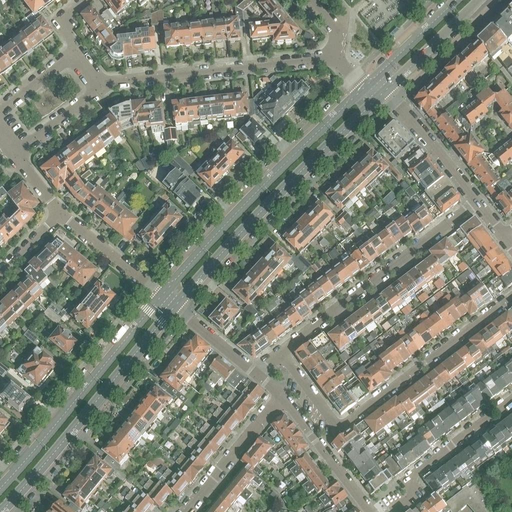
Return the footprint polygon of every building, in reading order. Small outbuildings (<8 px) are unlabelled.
[(36,13),(43,7),(37,0),(25,0),(23,2),(33,15),(36,19),(39,17),(36,13)] [(118,14),(125,8),(118,0),(107,0),(105,1),(111,9),(108,12),(113,18),(114,20),(120,16),(118,14)] [(118,0),(125,8),(135,1),(133,0),(118,0)] [(244,0),(245,1),(236,9),(242,13),(250,6),(254,2),(251,0),(244,0)] [(268,0),(260,7),(265,12),(267,15),(262,19),(262,20),(261,21),(267,23),(271,20),(281,12),(282,11),(273,0),(268,0)] [(250,6),(242,13),(250,16),(255,12),(250,6)] [(242,13),(236,9),(234,8),(236,20),(224,21),(226,41),(227,42),(229,42),(230,43),(233,43),(234,42),(240,41),(239,39),(240,39),(240,38),(239,38),(239,37),(240,37),(240,36),(239,36),(239,33),(238,29),(244,28),(242,13)] [(92,10),(90,11),(89,9),(82,14),(84,16),(82,17),(84,20),(83,20),(87,25),(88,24),(95,33),(104,26),(109,22),(113,18),(108,12),(107,11),(102,15),(103,16),(99,19),(92,10)] [(165,19),(163,19),(162,10),(156,13),(156,14),(157,24),(163,24),(166,47),(165,47),(165,48),(166,47),(166,49),(171,49),(172,50),(176,49),(176,48),(178,48),(178,47),(176,27),(169,27),(169,24),(167,24),(167,22),(166,22),(165,19)] [(511,13),(511,10),(507,12),(508,12),(500,20),(492,27),(492,28),(507,44),(511,49),(511,13)] [(287,19),(281,12),(271,20),(277,26),(277,31),(280,31),(297,37),(297,36),(300,35),(297,32),(298,30),(288,17),(287,19)] [(250,16),(242,13),(244,28),(250,27),(251,42),(269,40),(267,23),(261,21),(261,20),(261,26),(252,27),(251,16),(250,16)] [(157,26),(157,24),(156,14),(147,17),(144,18),(138,21),(138,22),(150,20),(151,27),(157,26)] [(39,17),(36,19),(33,15),(26,20),(42,41),(52,33),(39,17)] [(26,20),(25,19),(21,21),(26,27),(25,27),(26,27),(19,32),(21,35),(32,49),(42,41),(26,20)] [(277,31),(277,26),(271,20),(267,23),(269,40),(271,39),(272,43),(276,43),(276,45),(293,43),(292,41),(296,41),(297,37),(280,31),(277,31)] [(221,42),(226,41),(224,21),(212,23),(214,42),(216,42),(217,44),(220,43),(221,42)] [(104,26),(95,33),(102,43),(101,43),(105,48),(106,48),(110,53),(110,54),(117,48),(116,39),(115,40),(110,33),(114,29),(109,22),(108,23),(106,24),(104,26)] [(211,43),(214,42),(212,23),(200,24),(202,46),(211,45),(211,43)] [(195,47),(202,46),(200,24),(188,25),(190,45),(195,45),(195,47)] [(190,45),(188,25),(176,27),(178,47),(179,47),(179,46),(184,46),(185,47),(188,47),(190,45)] [(507,44),(492,28),(476,43),(488,57),(492,61),(495,58),(506,48),(509,51),(511,49),(507,44)] [(151,30),(148,31),(147,29),(139,30),(139,33),(142,54),(149,53),(150,51),(154,50),(153,43),(154,43),(153,39),(151,30)] [(138,54),(142,54),(139,33),(135,33),(135,35),(127,36),(128,38),(130,57),(131,58),(136,57),(138,56),(138,54)] [(22,57),(32,49),(21,35),(19,36),(10,42),(22,57)] [(123,58),(130,57),(128,38),(116,39),(117,48),(110,54),(109,55),(113,59),(117,61),(122,60),(123,58)] [(0,50),(11,65),(22,57),(10,42),(0,50)] [(463,81),(488,57),(476,43),(474,43),(471,45),(472,47),(455,63),(453,63),(451,65),(451,67),(450,68),(463,81)] [(496,57),(495,58),(511,79),(511,49),(509,51),(506,48),(496,57)] [(0,71),(1,73),(11,65),(0,50),(0,71)] [(436,106),(463,81),(450,68),(448,68),(446,70),(446,72),(429,88),(427,88),(425,90),(425,92),(424,93),(436,106)] [(274,77),(270,82),(277,89),(294,107),(295,106),(296,107),(310,93),(308,91),(311,88),(312,88),(306,83),(306,82),(303,86),(302,85),(303,84),(301,81),(298,84),(297,83),(294,85),(292,83),(291,84),(289,86),(286,83),(284,85),(283,84),(281,85),(274,77)] [(294,108),(294,107),(277,89),(271,95),(268,92),(266,92),(265,93),(265,94),(264,95),(285,117),(286,116),(286,117),(289,114),(288,114),(294,108)] [(255,100),(252,101),(254,116),(261,124),(264,121),(267,124),(269,122),(273,127),(279,121),(279,122),(285,117),(264,95),(262,92),(255,99),(255,100)] [(491,105),(494,105),(494,99),(492,98),(487,92),(476,100),(477,102),(484,110),(491,105)] [(431,119),(432,120),(437,117),(432,111),(432,109),(436,106),(424,93),(423,93),(421,93),(419,95),(419,97),(414,102),(418,107),(418,109),(420,111),(423,111),(427,115),(431,119)] [(453,97),(452,98),(455,102),(457,101),(462,97),(459,93),(453,97)] [(497,99),(494,99),(494,105),(496,105),(501,112),(511,106),(511,104),(504,94),(497,99)] [(246,96),(241,97),(240,95),(234,96),(234,98),(233,98),(235,119),(237,119),(236,117),(248,116),(249,118),(254,116),(253,107),(252,101),(247,101),(246,96)] [(231,120),(235,119),(233,98),(221,99),(223,118),(231,117),(231,120)] [(209,100),(211,120),(212,122),(216,122),(216,119),(223,118),(221,99),(209,100)] [(209,100),(197,102),(199,121),(206,120),(207,123),(212,122),(211,120),(209,100)] [(177,104),(173,104),(174,116),(175,122),(176,129),(182,128),(188,127),(188,124),(187,122),(185,103),(184,101),(178,102),(177,104)] [(197,102),(185,103),(187,122),(188,124),(188,127),(188,131),(194,131),(194,127),(200,126),(199,121),(197,102)] [(487,113),(484,110),(477,102),(469,108),(479,120),(486,114),(487,113)] [(130,104),(129,104),(129,103),(125,104),(118,106),(122,116),(116,118),(122,133),(122,132),(121,129),(132,124),(134,127),(137,127),(135,104),(130,105),(130,104)] [(148,105),(144,106),(143,103),(135,104),(137,127),(145,126),(146,129),(151,129),(148,105)] [(156,104),(148,105),(151,129),(151,130),(151,132),(152,135),(164,134),(163,128),(161,106),(156,106),(156,104)] [(446,115),(455,107),(453,104),(444,111),(446,115)] [(116,118),(122,116),(118,106),(111,109),(108,111),(110,113),(109,113),(111,115),(99,124),(114,143),(120,139),(121,140),(125,137),(123,132),(122,132),(122,133),(116,118)] [(505,123),(511,117),(511,107),(511,106),(501,112),(499,114),(499,116),(505,123)] [(472,126),(479,120),(469,108),(461,115),(467,122),(462,125),(467,131),(473,127),(472,126)] [(257,128),(261,124),(254,116),(249,118),(249,119),(252,122),(248,126),(246,124),(242,128),(244,130),(236,138),(242,145),(243,144),(244,145),(249,140),(254,145),(257,143),(258,144),(263,139),(262,138),(264,135),(257,128)] [(441,132),(452,123),(446,116),(440,121),(437,117),(432,120),(434,123),(441,132)] [(376,142),(395,161),(413,144),(394,123),(392,124),(376,138),(376,142)] [(448,141),(459,132),(452,123),(441,132),(448,141)] [(104,151),(114,143),(99,124),(94,128),(95,130),(91,133),(104,151)] [(215,151),(215,152),(231,168),(233,167),(235,167),(239,164),(239,161),(244,156),(232,144),(230,142),(233,138),(234,137),(231,135),(225,131),(216,136),(224,143),(221,145),(223,147),(217,153),(215,151)] [(454,149),(466,140),(459,132),(448,141),(454,149)] [(94,158),(104,151),(91,133),(88,135),(87,133),(80,139),(94,158)] [(213,134),(201,135),(202,143),(213,137),(213,134)] [(466,140),(454,149),(456,151),(455,151),(456,152),(457,154),(461,158),(477,146),(473,142),(472,140),(472,139),(470,137),(470,138),(466,140)] [(85,165),(94,158),(80,139),(74,143),(75,145),(71,148),(85,165)] [(419,150),(413,144),(395,161),(390,165),(394,170),(398,167),(399,166),(403,163),(419,150)] [(511,145),(510,144),(509,144),(502,150),(511,161),(511,160),(511,145)] [(468,166),(483,154),(479,149),(477,146),(461,158),(464,161),(468,166)] [(76,172),(85,165),(71,148),(69,150),(67,149),(61,154),(74,171),(75,171),(76,172)] [(410,172),(426,159),(419,150),(403,163),(410,172)] [(503,168),(511,161),(502,150),(494,156),(503,168)] [(255,157),(259,161),(265,155),(261,151),(255,157)] [(226,173),(231,168),(215,152),(209,157),(212,160),(206,165),(222,181),(226,176),(226,173)] [(75,171),(74,171),(61,154),(54,159),(55,160),(52,163),(68,184),(76,178),(73,175),(76,172),(75,171)] [(366,156),(361,161),(378,179),(383,174),(385,175),(390,176),(391,175),(397,181),(398,182),(399,183),(402,180),(401,179),(394,170),(390,165),(383,158),(379,161),(375,157),(372,154),(369,157),(366,156)] [(479,157),(468,166),(469,168),(473,174),(485,165),(479,157)] [(189,177),(178,167),(170,159),(166,162),(172,167),(170,169),(174,173),(164,185),(162,185),(163,185),(177,198),(176,199),(181,203),(182,202),(191,210),(196,204),(198,206),(204,199),(191,188),(192,188),(191,187),(191,188),(189,186),(190,185),(185,181),(189,177)] [(429,160),(427,160),(426,159),(410,172),(409,173),(418,185),(420,184),(436,172),(431,164),(431,163),(429,160)] [(147,161),(142,164),(146,171),(151,169),(147,161)] [(357,169),(353,172),(369,188),(378,179),(361,161),(356,166),(357,169)] [(195,173),(193,171),(183,162),(178,167),(189,177),(190,178),(195,173)] [(76,178),(68,184),(52,163),(42,170),(46,176),(45,177),(45,178),(50,185),(51,185),(52,186),(53,185),(57,190),(65,184),(70,191),(80,184),(76,178)] [(140,163),(135,166),(140,172),(144,169),(140,163)] [(217,186),(222,181),(206,165),(196,175),(211,189),(215,185),(217,186)] [(480,182),(492,173),(485,165),(473,174),(480,182)] [(405,176),(398,167),(394,170),(401,179),(402,178),(405,176)] [(369,188),(353,172),(351,174),(349,173),(344,177),(345,180),(358,194),(364,189),(370,194),(373,192),(369,188)] [(439,173),(438,173),(436,172),(420,184),(427,193),(443,180),(442,179),(443,177),(439,173)] [(499,182),(492,173),(480,182),(487,191),(492,188),(496,185),(499,182)] [(499,187),(506,181),(504,178),(499,182),(496,185),(499,187)] [(103,182),(99,187),(100,187),(103,190),(104,189),(109,182),(106,179),(103,182)] [(78,185),(70,191),(75,198),(84,205),(97,189),(99,187),(103,182),(100,180),(92,190),(88,187),(84,181),(80,184),(78,185)] [(340,182),(334,187),(349,203),(355,197),(357,198),(360,196),(358,194),(345,180),(344,181),(342,182),(340,182)] [(450,187),(449,187),(443,180),(427,193),(426,194),(419,200),(424,206),(429,212),(453,192),(454,191),(450,187)] [(27,191),(26,191),(22,186),(7,198),(8,199),(15,208),(31,194),(29,191),(28,192),(27,191)] [(345,207),(349,203),(334,187),(330,191),(330,194),(327,197),(330,200),(330,201),(337,208),(337,207),(343,214),(340,217),(351,229),(355,233),(357,232),(359,230),(355,225),(353,225),(349,216),(350,215),(350,214),(350,212),(349,211),(347,209),(345,207)] [(159,188),(155,193),(158,196),(166,203),(166,202),(167,202),(169,199),(169,198),(170,198),(159,188)] [(500,198),(495,191),(492,188),(487,191),(505,213),(503,215),(505,217),(510,214),(511,214),(511,204),(507,198),(504,195),(500,198)] [(107,197),(101,192),(97,189),(84,205),(94,213),(107,197)] [(410,190),(406,193),(411,199),(415,196),(411,191),(410,190)] [(459,200),(453,193),(453,192),(429,212),(436,220),(444,214),(458,204),(459,200)] [(123,193),(117,201),(119,202),(123,197),(125,195),(123,193)] [(388,206),(396,198),(391,193),(383,201),(388,206)] [(33,199),(34,198),(31,194),(15,208),(20,214),(13,220),(21,229),(22,228),(22,227),(26,224),(27,224),(26,223),(33,216),(29,211),(37,206),(33,200),(34,199),(33,199)] [(123,197),(119,202),(120,204),(122,205),(123,203),(126,200),(125,199),(127,197),(125,195),(123,197)] [(117,205),(107,197),(94,213),(103,221),(117,205)] [(391,205),(390,205),(393,208),(393,210),(400,204),(397,200),(391,205)] [(117,205),(103,221),(113,229),(127,213),(130,209),(123,203),(122,205),(120,204),(119,202),(117,205)] [(322,207),(322,208),(319,205),(316,208),(314,206),(309,212),(325,228),(326,229),(335,221),(330,216),(331,216),(322,207)] [(388,207),(382,211),(383,212),(385,215),(390,211),(393,208),(390,205),(388,207)] [(169,206),(167,208),(165,206),(161,210),(163,211),(158,217),(173,231),(175,231),(179,226),(179,224),(182,221),(178,217),(179,216),(174,211),(172,211),(170,209),(171,209),(169,206)] [(423,207),(412,215),(413,216),(424,230),(429,225),(432,223),(436,220),(429,212),(424,206),(423,207)] [(372,209),(364,217),(368,222),(377,214),(372,209)] [(320,233),(325,228),(309,212),(302,218),(304,220),(302,222),(318,238),(321,235),(320,233)] [(124,238),(137,221),(127,213),(113,229),(124,238)] [(412,215),(403,222),(404,223),(411,233),(412,232),(415,236),(419,233),(424,230),(413,216),(412,215)] [(173,231),(158,217),(156,216),(146,227),(163,242),(173,231)] [(347,233),(351,229),(340,217),(335,222),(347,233)] [(13,220),(9,224),(4,219),(0,222),(0,232),(8,241),(12,237),(12,235),(15,232),(16,233),(17,232),(17,233),(21,229),(13,220)] [(411,233),(404,223),(401,219),(392,225),(403,239),(411,233)] [(474,219),(456,233),(463,242),(481,228),(474,219)] [(137,221),(124,238),(129,242),(130,243),(135,236),(137,235),(140,231),(135,226),(138,222),(137,221)] [(314,241),(318,238),(302,222),(298,225),(297,224),(291,229),(308,245),(313,240),(314,241)] [(394,246),(403,239),(392,225),(383,232),(394,246)] [(163,244),(163,242),(146,227),(146,228),(147,229),(142,234),(141,233),(138,237),(137,236),(135,238),(135,240),(139,244),(142,243),(144,245),(145,247),(147,247),(150,249),(154,252),(157,248),(159,248),(163,244)] [(482,233),(483,231),(481,228),(463,242),(461,243),(464,247),(469,243),(472,245),(484,236),(482,233)] [(287,237),(284,240),(287,243),(286,244),(295,252),(299,255),(299,256),(296,260),(305,269),(307,271),(311,268),(313,267),(300,256),(309,247),(308,245),(291,229),(285,235),(287,237)] [(4,245),(8,241),(0,232),(0,246),(3,243),(4,245)] [(385,253),(394,246),(383,232),(374,239),(385,253)] [(368,242),(365,245),(366,245),(368,248),(376,259),(385,253),(374,239),(371,234),(365,238),(368,242)] [(490,240),(487,239),(484,236),(472,245),(475,249),(470,253),(471,253),(463,259),(465,262),(475,255),(489,244),(490,240)] [(446,241),(451,248),(453,250),(456,247),(457,246),(450,238),(446,241)] [(453,250),(451,248),(446,241),(437,247),(438,248),(449,262),(457,256),(456,254),(453,250)] [(64,246),(63,247),(57,242),(52,247),(50,246),(46,250),(53,257),(47,263),(51,266),(58,260),(67,268),(77,256),(64,246)] [(366,245),(363,247),(360,243),(354,248),(357,252),(368,266),(376,259),(366,245)] [(494,247),(494,245),(489,244),(475,255),(465,262),(469,267),(473,264),(472,263),(473,262),(480,257),(483,260),(496,250),(494,247)] [(449,262),(438,248),(437,247),(429,254),(432,258),(440,269),(449,262)] [(266,256),(281,271),(282,271),(282,270),(288,264),(291,266),(293,264),(302,273),(305,269),(296,260),(291,255),(288,259),(285,257),(286,256),(285,255),(285,254),(282,251),(282,252),(280,251),(279,251),(276,248),(273,251),(271,251),(266,256)] [(368,266),(357,252),(354,248),(346,254),(349,258),(359,272),(360,273),(368,266)] [(47,263),(53,257),(46,250),(32,264),(42,275),(51,266),(47,263)] [(340,255),(337,252),(335,250),(332,252),(334,255),(336,258),(340,255)] [(473,268),(471,270),(476,277),(479,275),(500,258),(501,254),(498,253),(496,250),(483,260),(479,264),(482,267),(476,271),(473,268)] [(359,272),(349,258),(346,254),(341,258),(344,262),(341,265),(351,278),(359,272)] [(86,264),(83,262),(77,256),(67,268),(64,272),(73,280),(86,264)] [(262,263),(259,267),(274,280),(278,277),(277,276),(281,271),(266,256),(261,260),(262,263)] [(443,273),(440,269),(432,258),(424,264),(435,279),(443,273)] [(505,259),(504,259),(500,258),(479,275),(476,277),(479,281),(491,271),(495,275),(507,265),(505,262),(505,259)] [(467,269),(464,265),(463,263),(458,268),(462,273),(467,269)] [(29,269),(24,274),(27,277),(39,289),(48,280),(47,280),(42,275),(32,264),(28,268),(29,269)] [(96,272),(87,265),(86,264),(73,280),(83,288),(87,283),(88,281),(95,272),(96,272)] [(425,286),(435,279),(424,264),(414,271),(425,286)] [(342,285),(351,278),(341,265),(332,272),(342,285)] [(511,267),(510,268),(507,265),(495,275),(497,278),(488,285),(488,286),(485,289),(487,291),(511,271),(511,267)] [(272,285),(275,281),(259,267),(256,269),(254,269),(250,273),(251,276),(267,290),(265,288),(270,283),(272,285)] [(420,290),(425,286),(414,271),(409,275),(410,276),(407,278),(419,294),(422,292),(420,290)] [(511,271),(487,291),(493,299),(511,285),(511,271)] [(88,281),(87,283),(91,287),(95,283),(100,276),(95,272),(88,281)] [(334,291),(342,285),(332,272),(323,278),(334,291)] [(44,294),(39,289),(24,274),(27,277),(22,282),(23,284),(20,287),(35,303),(44,294)] [(263,294),(267,290),(251,276),(248,278),(246,278),(241,283),(256,298),(262,292),(263,294)] [(56,282),(51,277),(47,280),(48,280),(51,284),(53,286),(56,282)] [(325,298),(334,291),(323,278),(315,285),(325,298)] [(416,296),(419,294),(407,278),(404,281),(403,280),(397,284),(408,299),(414,294),(416,296)] [(472,284),(469,286),(473,292),(484,306),(486,306),(489,303),(490,302),(492,300),(476,280),(472,284)] [(438,292),(442,288),(437,282),(433,285),(438,292)] [(234,293),(238,297),(237,297),(239,299),(238,299),(242,303),(243,303),(244,305),(245,304),(247,306),(244,310),(246,312),(250,316),(254,319),(254,318),(257,315),(248,306),(256,298),(241,283),(236,288),(237,291),(234,293)] [(403,303),(408,299),(397,284),(392,288),(393,289),(390,291),(402,307),(405,305),(403,303)] [(463,300),(455,289),(451,284),(447,287),(457,300),(456,300),(467,314),(470,317),(472,315),(473,316),(477,313),(477,312),(466,298),(463,300)] [(97,285),(89,295),(91,296),(105,309),(106,309),(108,309),(111,305),(110,303),(114,299),(110,295),(108,293),(108,292),(106,290),(104,291),(101,288),(101,289),(97,285)] [(317,304),(325,298),(315,285),(306,291),(317,304)] [(26,311),(35,303),(20,287),(11,296),(26,311)] [(293,291),(293,292),(289,288),(286,290),(290,294),(296,302),(295,302),(296,304),(291,308),(302,322),(311,315),(308,311),(298,297),(293,291)] [(402,307),(390,291),(389,290),(389,291),(389,292),(387,293),(386,293),(381,297),(391,310),(392,312),(397,307),(399,310),(402,307)] [(308,311),(317,304),(306,291),(298,297),(308,311)] [(477,311),(484,306),(473,292),(466,298),(477,312),(477,311)] [(58,306),(66,296),(62,293),(47,310),(60,321),(64,317),(68,320),(70,317),(77,323),(77,324),(79,326),(81,326),(83,328),(84,328),(87,331),(91,327),(93,327),(97,323),(95,321),(79,307),(80,309),(76,314),(72,311),(70,310),(68,310),(67,311),(65,312),(58,306)] [(440,293),(433,298),(437,302),(439,300),(443,297),(440,293)] [(429,299),(426,295),(425,294),(421,297),(425,302),(429,299)] [(89,295),(79,307),(95,321),(96,320),(105,309),(89,295)] [(17,320),(26,311),(11,296),(2,304),(17,320)] [(456,300),(454,302),(448,296),(444,299),(459,317),(460,317),(463,317),(467,314),(456,300)] [(382,317),(391,310),(381,297),(372,303),(382,317)] [(457,319),(459,317),(444,299),(441,301),(446,308),(442,311),(453,325),(457,321),(457,319)] [(234,305),(232,307),(227,302),(224,303),(221,306),(221,308),(218,312),(229,321),(232,324),(243,313),(234,305)] [(270,313),(277,307),(273,302),(266,308),(270,313)] [(374,323),(382,317),(372,303),(364,310),(374,323)] [(0,319),(9,328),(17,320),(2,304),(0,306),(0,319)] [(411,313),(412,311),(408,306),(404,310),(408,315),(411,313)] [(435,316),(431,319),(422,307),(418,309),(423,315),(437,334),(439,333),(442,333),(446,330),(435,316)] [(294,329),(302,322),(291,308),(283,314),(294,329)] [(45,313),(42,315),(56,326),(60,321),(47,310),(46,311),(45,313)] [(366,329),(374,323),(364,310),(355,316),(366,329)] [(450,327),(453,325),(442,311),(435,316),(446,330),(450,328),(450,327)] [(232,324),(229,321),(218,312),(215,315),(213,315),(210,318),(210,320),(216,325),(214,328),(218,331),(220,329),(225,333),(232,324)] [(286,334),(294,329),(283,314),(275,320),(286,334)] [(500,317),(499,322),(504,328),(511,338),(511,331),(511,322),(505,314),(500,317)] [(421,327),(431,341),(435,338),(436,335),(437,334),(423,315),(419,318),(424,324),(421,327)] [(357,336),(366,329),(355,316),(347,323),(357,336)] [(391,321),(388,323),(391,328),(394,325),(396,324),(399,321),(396,317),(391,321)] [(4,333),(9,328),(0,319),(0,336),(3,339),(7,336),(4,333)] [(278,341),(286,334),(275,320),(267,326),(278,341)] [(404,326),(402,327),(398,322),(396,324),(397,325),(402,332),(416,350),(417,349),(420,349),(424,347),(413,333),(411,335),(404,326)] [(511,343),(511,338),(499,322),(494,322),(494,324),(490,327),(500,340),(505,337),(511,344),(511,343)] [(242,333),(245,329),(238,323),(235,326),(238,329),(242,333)] [(358,338),(357,336),(347,323),(337,330),(349,345),(358,338)] [(386,332),(391,328),(388,323),(382,327),(386,332)] [(416,350),(402,332),(397,325),(390,331),(392,333),(395,330),(403,340),(399,343),(410,357),(414,354),(414,352),(416,350)] [(267,326),(259,333),(270,347),(270,346),(278,341),(267,326)] [(428,343),(431,341),(421,327),(413,333),(424,347),(425,347),(428,344),(428,343)] [(493,346),(500,340),(490,327),(483,333),(493,346)] [(64,334),(64,333),(58,328),(48,340),(67,356),(67,355),(70,355),(73,351),(72,349),(76,345),(71,342),(72,341),(69,339),(70,337),(67,335),(66,336),(64,334)] [(337,330),(328,337),(332,344),(339,353),(349,345),(337,330)] [(25,334),(23,336),(34,345),(38,340),(37,339),(28,331),(25,334)] [(259,333),(250,339),(261,354),(270,347),(259,333)] [(489,349),(493,346),(483,333),(480,335),(478,334),(477,339),(489,356),(493,353),(489,349)] [(331,345),(326,339),(323,334),(295,355),(303,366),(318,354),(331,345)] [(189,344),(184,350),(184,351),(200,363),(202,365),(203,366),(213,354),(203,346),(196,340),(195,338),(190,344),(189,344)] [(237,338),(233,343),(239,348),(242,345),(237,338)] [(242,345),(239,348),(253,359),(261,354),(250,339),(242,345)] [(489,356),(477,339),(472,339),(471,342),(468,344),(470,346),(478,357),(482,362),(483,361),(483,360),(489,356)] [(392,348),(389,351),(382,341),(377,345),(394,367),(395,366),(399,366),(403,363),(404,363),(392,348)] [(370,347),(369,348),(372,351),(375,356),(376,356),(378,359),(388,373),(392,371),(392,368),(394,367),(380,349),(377,345),(376,342),(370,347)] [(407,359),(410,357),(399,343),(392,348),(404,363),(407,360),(407,359)] [(6,344),(0,349),(0,354),(1,355),(9,347),(6,344)] [(324,356),(334,349),(331,345),(318,354),(303,366),(307,372),(308,372),(310,375),(325,364),(321,358),(324,356)] [(482,362),(478,357),(470,346),(462,351),(472,364),(474,363),(476,366),(482,362)] [(365,357),(372,351),(369,348),(362,353),(364,356),(365,357)] [(41,355),(38,352),(37,351),(29,362),(48,378),(53,372),(52,372),(57,367),(43,355),(42,354),(41,355)] [(184,351),(177,361),(178,362),(194,375),(198,370),(196,368),(200,363),(184,351)] [(465,370),(472,364),(462,351),(455,357),(465,370)] [(362,353),(355,358),(358,361),(364,356),(362,353)] [(388,373),(378,359),(376,356),(372,359),(377,366),(374,368),(384,382),(385,382),(389,380),(388,378),(391,377),(388,373)] [(461,373),(465,370),(455,357),(452,359),(450,359),(449,364),(464,384),(467,381),(461,373)] [(225,382),(234,371),(219,358),(209,370),(213,373),(208,380),(202,388),(204,390),(207,393),(207,392),(209,393),(215,386),(221,379),(224,382),(225,382)] [(351,369),(359,363),(358,361),(355,358),(348,364),(348,366),(351,369)] [(2,361),(0,363),(0,368),(8,375),(8,374),(12,370),(2,361)] [(38,390),(48,378),(29,362),(23,369),(20,366),(17,370),(23,376),(21,377),(26,381),(25,382),(28,385),(30,383),(38,390)] [(191,379),(194,375),(178,362),(176,363),(175,363),(170,369),(169,368),(168,370),(170,371),(184,382),(188,377),(191,379)] [(503,363),(499,365),(511,381),(511,367),(510,364),(507,366),(504,362),(503,363)] [(464,384),(449,364),(444,363),(443,366),(440,369),(449,381),(450,382),(456,378),(462,386),(464,384)] [(332,373),(325,364),(310,375),(313,378),(312,379),(317,384),(331,374),(332,373)] [(370,364),(363,369),(367,374),(377,387),(384,382),(374,368),(370,364)] [(479,373),(486,368),(485,365),(477,371),(479,373)] [(511,384),(511,381),(504,370),(499,365),(498,366),(496,367),(500,372),(496,375),(506,388),(510,385),(511,386),(511,384)] [(377,387),(367,374),(363,368),(355,374),(359,379),(359,380),(369,393),(371,392),(373,392),(376,389),(376,388),(377,387)] [(324,390),(349,371),(347,369),(340,374),(339,373),(333,377),(331,374),(317,384),(320,388),(323,388),(324,390)] [(450,382),(449,381),(440,369),(433,374),(442,387),(443,386),(446,390),(450,395),(454,392),(448,384),(450,382)] [(476,369),(470,374),(472,378),(473,378),(475,377),(475,376),(478,374),(479,373),(477,371),(476,369)] [(184,382),(170,371),(168,370),(162,377),(163,377),(161,380),(165,383),(162,386),(175,397),(182,403),(184,404),(192,411),(194,407),(187,402),(188,401),(179,394),(182,390),(179,388),(184,382)] [(263,395),(250,384),(234,371),(225,382),(235,390),(241,382),(245,385),(239,393),(247,400),(254,406),(263,395)] [(344,379),(351,374),(349,371),(324,390),(325,391),(324,395),(327,398),(341,388),(339,384),(345,380),(344,379)] [(496,375),(493,377),(490,373),(486,376),(500,394),(503,392),(503,391),(506,388),(496,375)] [(441,388),(442,387),(433,374),(425,380),(435,393),(441,388)] [(496,397),(500,394),(486,376),(482,378),(485,383),(482,385),(492,399),(496,396),(496,397)] [(432,394),(435,393),(425,380),(422,382),(420,382),(419,387),(434,407),(439,403),(432,394)] [(360,386),(360,385),(357,382),(344,392),(341,388),(327,398),(331,403),(334,403),(335,404),(350,393),(356,388),(360,386)] [(492,399),(482,385),(481,384),(475,390),(487,405),(490,403),(488,402),(492,399)] [(28,402),(29,401),(11,385),(0,397),(0,398),(4,401),(3,402),(6,404),(7,404),(19,414),(20,413),(23,412),(23,409),(24,408),(24,409),(26,407),(25,406),(29,405),(28,402)] [(148,397),(165,412),(169,408),(173,403),(172,401),(175,397),(162,386),(158,390),(156,388),(155,389),(153,388),(150,391),(151,393),(148,397)] [(434,407),(419,387),(414,386),(413,389),(410,391),(420,404),(424,401),(430,410),(434,407)] [(485,407),(487,405),(475,390),(468,394),(480,409),(484,406),(485,407)] [(418,406),(420,404),(410,391),(403,396),(413,409),(417,414),(418,414),(421,417),(425,414),(418,406)] [(233,396),(232,396),(228,392),(225,395),(249,415),(255,407),(247,400),(243,397),(240,401),(233,396)] [(359,402),(354,396),(352,397),(350,393),(335,404),(337,406),(335,409),(341,416),(359,402)] [(476,412),(480,409),(468,394),(465,397),(462,399),(475,415),(477,413),(476,412)] [(243,422),(249,415),(225,395),(223,398),(227,402),(227,403),(234,408),(230,412),(241,421),(243,422)] [(417,414),(413,409),(403,396),(396,402),(404,413),(410,420),(417,414)] [(162,416),(165,412),(148,397),(145,401),(142,401),(140,404),(141,406),(140,407),(156,420),(160,415),(162,416)] [(472,417),(475,415),(462,399),(456,404),(467,418),(471,415),(472,417)] [(396,402),(394,400),(393,400),(391,401),(391,402),(389,402),(388,407),(405,429),(408,426),(400,416),(404,413),(396,402)] [(467,418),(456,404),(453,400),(447,405),(449,409),(462,425),(464,423),(463,421),(467,418)] [(405,429),(388,407),(383,406),(382,409),(379,411),(389,424),(393,421),(396,425),(395,426),(400,432),(403,430),(405,429)] [(140,407),(138,407),(135,410),(136,412),(133,416),(151,430),(154,426),(152,425),(156,420),(140,407)] [(219,410),(214,407),(212,410),(235,429),(241,421),(230,412),(229,412),(226,415),(219,410)] [(459,427),(462,425),(449,409),(443,414),(454,428),(458,425),(459,427)] [(229,437),(235,429),(212,410),(209,413),(214,417),(213,417),(220,423),(217,427),(229,437)] [(385,427),(389,424),(379,411),(376,414),(374,413),(373,418),(385,434),(388,438),(390,440),(393,438),(385,427)] [(0,435),(5,430),(9,425),(2,419),(3,418),(2,417),(3,415),(0,412),(0,435)] [(450,431),(454,428),(443,414),(437,418),(449,434),(451,433),(450,431)] [(147,435),(151,430),(133,416),(129,420),(127,420),(125,423),(126,424),(125,425),(141,438),(145,434),(147,435)] [(289,424),(286,419),(284,417),(276,420),(271,427),(275,432),(270,436),(271,437),(289,424)] [(385,434),(373,418),(368,418),(364,420),(370,429),(374,433),(378,439),(385,434)] [(446,437),(449,434),(437,418),(430,423),(441,438),(445,435),(446,437)] [(359,437),(366,432),(370,429),(364,420),(362,422),(352,430),(331,445),(337,453),(341,450),(359,437)] [(511,427),(507,421),(502,424),(504,427),(505,429),(504,430),(511,439),(511,438),(511,427)] [(207,425),(206,426),(201,423),(199,426),(222,445),(229,437),(217,427),(213,431),(207,425)] [(437,441),(441,438),(430,423),(424,428),(436,444),(438,442),(437,441)] [(282,442),(295,431),(289,424),(271,437),(273,439),(277,436),(282,442)] [(505,429),(504,427),(502,424),(495,430),(505,444),(511,439),(504,430),(505,429)] [(125,425),(125,426),(123,425),(120,428),(121,430),(118,434),(136,449),(139,444),(137,443),(141,438),(125,425)] [(216,452),(222,445),(199,426),(196,429),(201,433),(200,433),(207,439),(204,443),(216,452)] [(433,446),(436,444),(424,428),(417,433),(420,437),(430,450),(431,449),(430,447),(432,445),(433,446)] [(369,437),(374,433),(370,429),(366,432),(369,437)] [(495,430),(487,436),(490,441),(492,439),(499,449),(501,451),(507,447),(505,444),(495,430)] [(286,451),(301,439),(295,431),(282,442),(286,448),(284,449),(283,448),(276,453),(281,460),(287,456),(284,452),(286,451)] [(174,442),(179,435),(175,432),(170,438),(174,442)] [(131,454),(136,449),(118,434),(115,438),(113,438),(110,441),(111,443),(110,444),(126,457),(130,452),(131,454)] [(420,437),(417,439),(414,436),(410,439),(424,456),(427,454),(426,453),(430,450),(420,437)] [(487,436),(482,440),(492,454),(494,456),(501,451),(499,449),(492,439),(490,441),(487,436)] [(268,453),(276,445),(266,437),(262,441),(260,439),(254,447),(272,462),(275,459),(268,453)] [(365,444),(362,440),(359,437),(341,450),(343,454),(344,453),(347,457),(365,444)] [(194,441),(194,442),(189,438),(186,441),(209,460),(216,452),(204,443),(201,446),(194,441)] [(302,451),(307,447),(301,439),(286,451),(287,453),(289,451),(297,461),(305,454),(302,451)] [(417,462),(424,456),(410,439),(406,442),(409,445),(406,448),(416,461),(417,462)] [(482,440),(477,444),(481,449),(479,450),(486,459),(488,462),(495,457),(494,456),(492,454),(482,440)] [(204,467),(209,460),(186,441),(184,444),(188,448),(188,449),(194,454),(192,457),(193,458),(204,467)] [(389,441),(385,444),(391,453),(392,453),(394,456),(392,458),(403,472),(409,467),(396,450),(389,441)] [(110,444),(108,443),(105,447),(106,449),(103,453),(107,457),(104,461),(118,472),(120,469),(119,469),(125,462),(123,461),(126,457),(110,444)] [(370,451),(367,447),(365,444),(347,457),(350,461),(349,462),(351,465),(370,451)] [(476,444),(470,449),(481,463),(483,466),(488,462),(486,459),(479,450),(481,449),(477,444),(476,444)] [(269,465),(272,462),(254,447),(248,455),(260,464),(263,460),(269,465)] [(406,448),(402,450),(400,447),(396,450),(409,467),(416,462),(416,461),(406,448)] [(370,451),(351,465),(354,469),(355,468),(357,471),(371,461),(375,458),(372,455),(377,452),(374,448),(370,451)] [(464,453),(462,455),(466,460),(467,459),(474,468),(477,471),(483,466),(481,463),(470,449),(464,453)] [(183,457),(182,457),(178,453),(175,457),(198,476),(205,468),(204,467),(193,458),(190,462),(183,457)] [(293,475),(310,462),(307,457),(305,454),(297,461),(293,463),(295,466),(297,468),(291,472),(293,475)] [(256,468),(260,464),(248,455),(241,463),(246,466),(245,467),(246,467),(252,472),(259,478),(263,473),(256,468)] [(467,459),(466,460),(462,455),(457,459),(469,476),(472,479),(475,476),(473,473),(472,473),(470,471),(474,468),(467,459)] [(381,465),(387,460),(384,456),(378,461),(381,465)] [(192,484),(198,476),(175,457),(172,460),(177,464),(176,464),(183,470),(180,473),(191,483),(191,482),(192,484)] [(387,461),(386,461),(392,469),(386,473),(392,480),(398,476),(402,473),(403,472),(392,458),(391,457),(390,458),(387,461)] [(472,479),(469,476),(457,459),(451,463),(455,468),(454,469),(467,486),(473,481),(472,479)] [(93,462),(87,469),(88,470),(102,482),(106,477),(109,480),(113,476),(115,477),(118,473),(119,472),(118,472),(104,461),(101,464),(100,463),(96,460),(94,463),(93,462)] [(378,462),(374,466),(371,461),(357,471),(361,476),(360,476),(362,479),(381,465),(378,462)] [(305,478),(316,469),(310,462),(293,475),(297,480),(303,476),(305,478)] [(454,469),(455,468),(451,463),(444,468),(455,482),(457,481),(462,489),(467,486),(454,469)] [(381,465),(362,479),(365,483),(366,483),(369,486),(386,473),(384,469),(381,465)] [(244,468),(237,476),(250,487),(252,483),(259,488),(262,484),(250,474),(251,473),(252,472),(246,467),(245,467),(244,468)] [(170,471),(169,472),(164,468),(162,472),(184,490),(191,483),(180,473),(180,474),(179,473),(176,476),(170,471)] [(449,487),(455,482),(444,468),(438,474),(441,479),(443,478),(449,487)] [(305,491),(322,478),(316,469),(305,478),(309,484),(303,488),(305,491)] [(98,487),(102,482),(88,470),(82,477),(83,478),(81,480),(98,494),(101,490),(98,487)] [(275,471),(272,474),(279,480),(282,482),(285,479),(282,477),(277,472),(275,471)] [(178,498),(184,490),(162,472),(159,475),(162,478),(159,482),(161,483),(166,488),(172,493),(178,498)] [(370,497),(392,480),(386,473),(369,486),(364,489),(370,497)] [(444,494),(432,478),(430,474),(422,480),(434,495),(436,497),(440,495),(441,497),(444,494)] [(443,478),(441,479),(438,474),(432,478),(444,494),(447,492),(445,490),(449,487),(443,478)] [(246,491),(250,487),(237,476),(231,484),(249,499),(252,496),(246,491)] [(151,482),(150,482),(146,478),(143,482),(166,501),(172,493),(166,488),(161,483),(157,487),(151,482)] [(319,491),(327,484),(322,478),(305,491),(308,495),(314,491),(318,495),(321,493),(319,491)] [(94,498),(98,494),(81,480),(80,482),(79,481),(73,488),(87,500),(91,495),(94,498)] [(322,504),(339,490),(332,481),(327,484),(319,491),(321,493),(323,496),(319,500),(322,504)] [(159,509),(166,501),(143,482),(140,485),(145,489),(144,489),(151,495),(148,499),(154,504),(159,509)] [(279,494),(282,490),(273,482),(269,486),(279,494)] [(231,484),(224,492),(237,502),(242,507),(249,499),(231,484)] [(466,489),(457,496),(466,506),(467,506),(470,509),(482,498),(476,490),(473,485),(468,488),(467,489),(466,489)] [(67,495),(64,498),(71,504),(68,508),(72,511),(83,511),(87,508),(83,505),(87,500),(73,488),(72,489),(71,488),(66,495),(67,495)] [(132,493),(132,494),(127,490),(124,493),(147,511),(154,504),(148,499),(142,495),(139,499),(132,493)] [(341,502),(346,499),(339,490),(322,504),(325,508),(330,504),(333,508),(335,507),(338,504),(341,502)] [(234,506),(237,502),(224,492),(218,500),(232,511),(238,511),(239,511),(234,506)] [(132,511),(147,511),(124,493),(122,496),(126,500),(126,501),(132,506),(130,509),(132,511)] [(434,495),(416,510),(417,511),(441,511),(442,511),(449,511),(450,511),(451,511),(446,504),(444,506),(436,497),(434,495)] [(457,496),(451,501),(460,511),(466,506),(457,496)] [(295,507),(291,502),(287,497),(283,500),(291,510),(295,507)] [(482,498),(470,509),(472,511),(475,511),(485,503),(483,500),(482,498)] [(232,511),(218,500),(211,509),(214,511),(232,511)] [(451,501),(446,504),(451,511),(450,511),(459,511),(460,511),(451,501)] [(70,511),(67,509),(59,503),(51,511),(70,511)]
